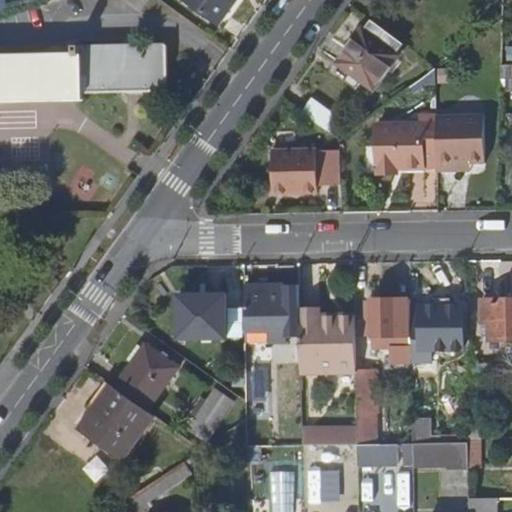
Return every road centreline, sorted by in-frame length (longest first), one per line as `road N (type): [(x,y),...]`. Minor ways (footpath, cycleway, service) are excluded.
road 1 (residential): [(137,245),(511,236)]
road 2 (tertiary): [(137,245),(312,0)]
road 3 (tertiary): [(0,428),(137,245)]
